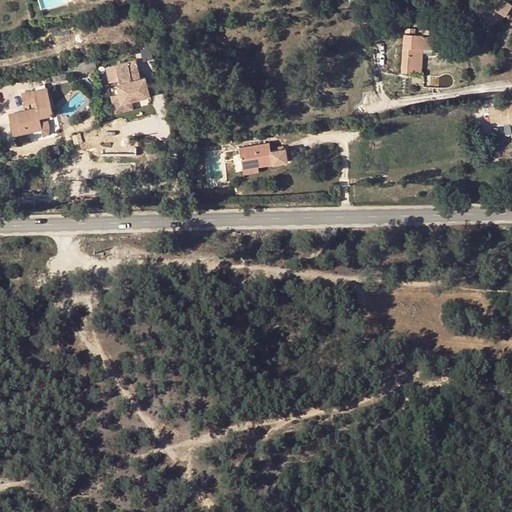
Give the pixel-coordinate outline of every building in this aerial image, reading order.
[(504,0),(490,0),(487,5),(503,16),(511,5),(504,0)] [(503,16),(487,5),(481,14),(497,25),(503,16)] [(53,13),(41,16),(42,24),(55,21),(53,13)] [(436,50),(437,36),(404,34),(402,73),(413,73),(415,48),(422,49),(436,50)] [(415,48),(413,73),(420,74),(422,49),(415,48)] [(116,113),(136,108),(134,99),(152,95),(148,75),(141,76),(138,59),(106,66),(109,82),(118,80),(121,93),(112,95),(116,113)] [(110,83),(112,93),(120,92),(118,82),(110,83)] [(40,117),(53,114),(47,88),(22,95),(24,105),(36,102),(38,108),(10,115),(15,135),(27,132),(42,128),(41,123),(40,117)] [(511,104),(501,106),(503,120),(504,124),(511,122),(511,104)] [(503,120),(501,106),(489,108),(491,122),(503,120)] [(48,121),(41,123),(42,128),(27,132),(28,141),(50,136),(51,133),(48,121)] [(269,143),(240,148),(243,169),(258,166),(273,164),(288,161),(285,148),(271,151),(269,143)]
